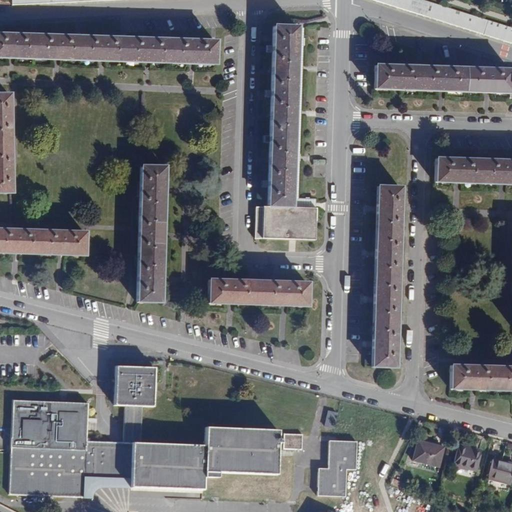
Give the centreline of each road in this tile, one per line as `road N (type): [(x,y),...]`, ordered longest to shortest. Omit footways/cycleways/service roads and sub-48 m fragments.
road 1 (residential): [(252,2),(248,265),(332,266)]
road 2 (residential): [(0,304),(328,384)]
road 3 (residential): [(407,402),(416,123)]
road 4 (residential): [(0,15),(252,2)]
road 5 (residential): [(342,4),(511,53)]
road 6 (residential): [(338,121),(332,266)]
